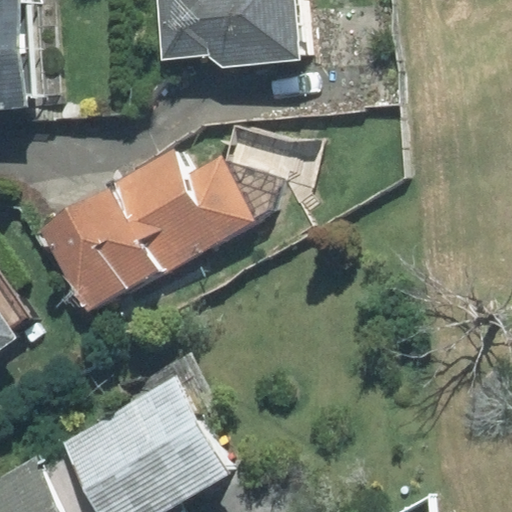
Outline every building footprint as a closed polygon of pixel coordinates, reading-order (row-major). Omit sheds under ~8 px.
[(71,0),(0,0),(0,110),(80,105),(71,0)] [(185,0),(188,51),(250,48),(251,61),(336,56),(333,0),(185,0)] [(218,167),(200,139),(61,225),(118,316),(280,216),(241,153),(218,167)] [(0,374),(54,336),(0,255),(0,374)] [(201,511),(263,476),(200,361),(84,443),(96,460),(72,477),(56,455),(0,488),(0,511),(201,511)]
